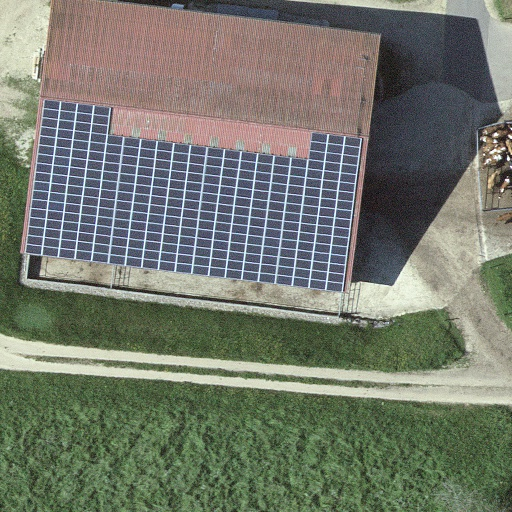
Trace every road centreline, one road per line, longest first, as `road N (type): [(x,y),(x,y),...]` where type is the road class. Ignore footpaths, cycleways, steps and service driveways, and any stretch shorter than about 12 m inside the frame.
road 1 (track): [(511,396),(0,360)]
road 2 (track): [(511,384),(492,358),(458,268),(457,159),(468,92),(481,69)]
road 3 (track): [(281,0),(477,28)]
